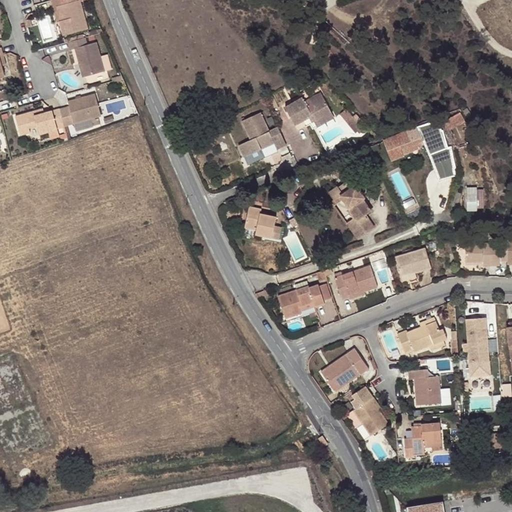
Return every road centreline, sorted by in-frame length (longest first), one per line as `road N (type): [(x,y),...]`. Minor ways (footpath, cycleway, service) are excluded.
road 1 (tertiary): [(195,207),(106,0)]
road 2 (residential): [(236,295),(416,232)]
road 3 (tertiary): [(371,511),(348,459),(279,359)]
road 4 (residential): [(364,320),(441,291),(511,288)]
